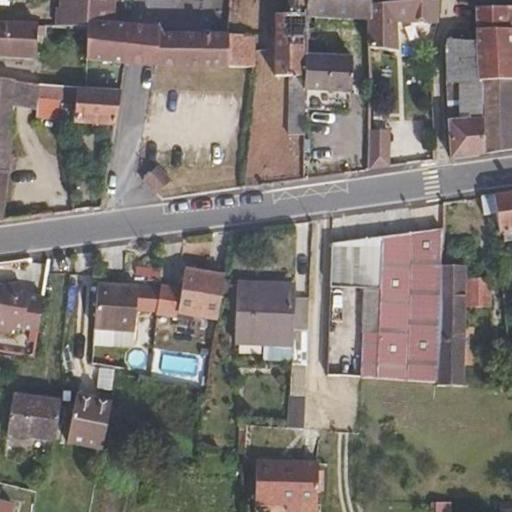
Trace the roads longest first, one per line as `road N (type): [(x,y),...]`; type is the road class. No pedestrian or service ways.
road 1 (secondary): [(511,170),(0,237)]
road 2 (unknown): [(323,196),(313,414),(319,425),(354,428)]
road 3 (unknown): [(117,222),(133,83)]
